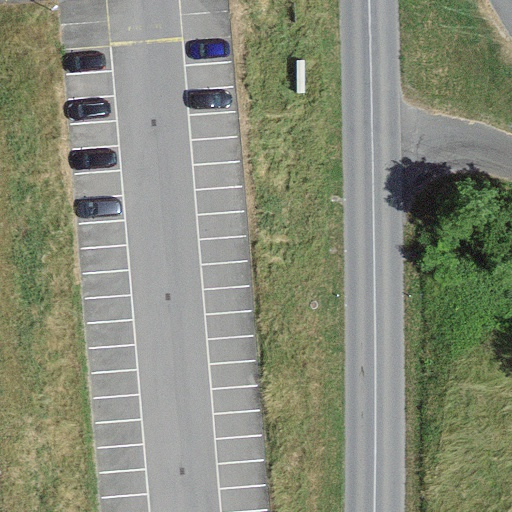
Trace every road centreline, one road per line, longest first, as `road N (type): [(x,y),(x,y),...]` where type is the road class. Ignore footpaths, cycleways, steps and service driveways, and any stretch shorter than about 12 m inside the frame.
road 1 (tertiary): [(373,511),(377,130)]
road 2 (unclassified): [(511,160),(377,130)]
road 3 (tertiary): [(377,130),(372,0)]
